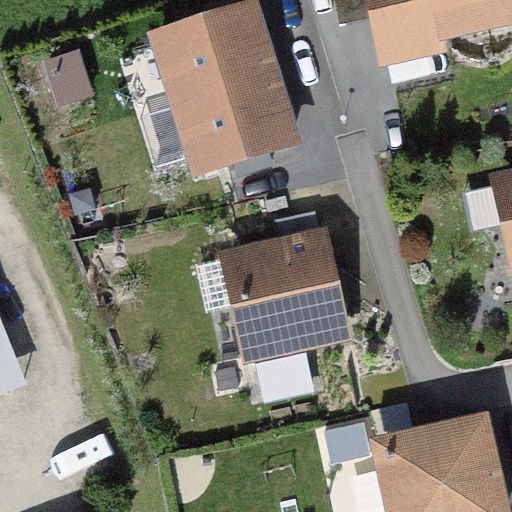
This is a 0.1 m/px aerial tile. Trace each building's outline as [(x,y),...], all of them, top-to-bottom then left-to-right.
[(485,29),(478,0),(333,0),(340,26),(378,18),(386,52),(485,29)] [(511,0),(478,0),(485,29),(511,24),(511,0)] [(162,41),(182,104),(270,77),(258,36),(251,13),(162,41)] [(77,56),(48,65),(60,106),(89,98),(77,56)] [(278,101),(270,77),(182,104),(202,171),(291,143),(278,101)] [(511,234),(511,194),(503,196),(511,234)] [(334,343),(315,251),(236,267),(255,359),(334,343)] [(497,511),(478,428),(380,451),(394,511),(497,511)]
